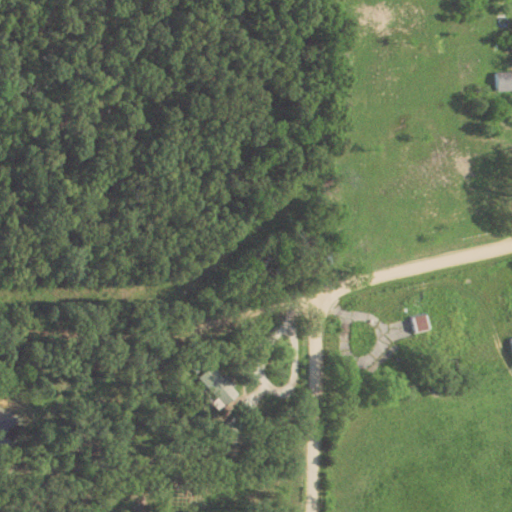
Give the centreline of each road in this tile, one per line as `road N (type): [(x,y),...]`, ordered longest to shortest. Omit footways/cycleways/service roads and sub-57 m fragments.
road 1 (residential): [(0,320),(161,326),(288,317),(313,305)]
road 2 (residential): [(313,305),(302,511)]
road 3 (residential): [(313,305),(511,249)]
